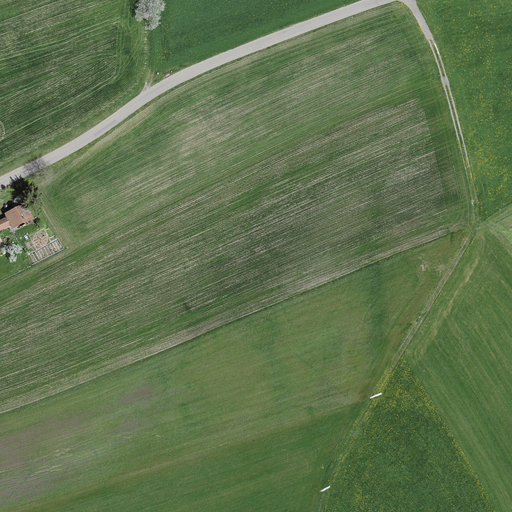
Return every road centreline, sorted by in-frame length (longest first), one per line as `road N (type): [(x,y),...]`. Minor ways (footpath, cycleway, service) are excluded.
road 1 (track): [(372,399),(475,214),(435,63),(409,0)]
road 2 (unclassified): [(0,185),(175,80),(383,0)]
